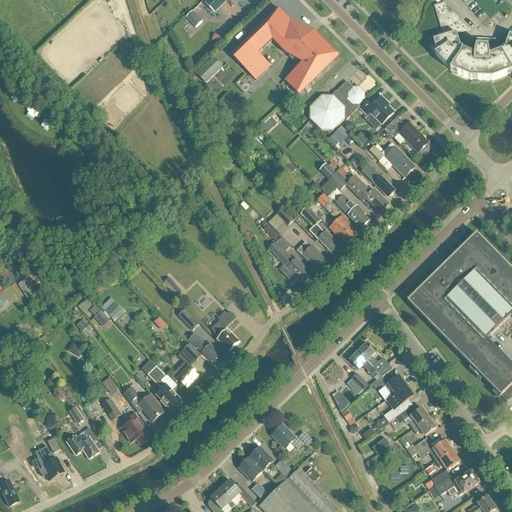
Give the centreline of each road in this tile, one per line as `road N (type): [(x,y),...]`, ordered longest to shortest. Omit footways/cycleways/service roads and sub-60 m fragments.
road 1 (residential): [(34,511),(159,446),(464,142)]
road 2 (tertiary): [(182,489),(378,300)]
road 3 (unclassified): [(464,142),(325,0)]
road 4 (unclassified): [(482,446),(378,300)]
road 5 (tertiary): [(378,300),(473,206)]
